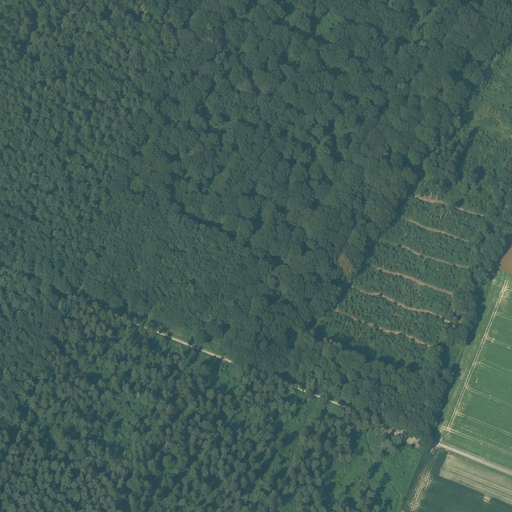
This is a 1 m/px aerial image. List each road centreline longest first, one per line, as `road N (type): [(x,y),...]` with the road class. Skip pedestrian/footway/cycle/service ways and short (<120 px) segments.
road 1 (track): [(511,474),(72,293)]
road 2 (track): [(226,354),(467,0)]
road 3 (track): [(187,0),(72,293)]
